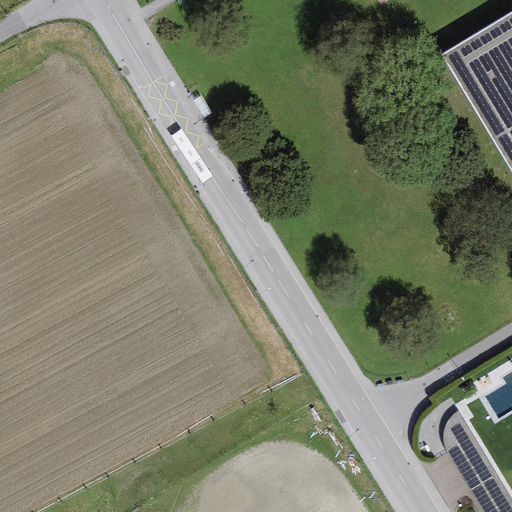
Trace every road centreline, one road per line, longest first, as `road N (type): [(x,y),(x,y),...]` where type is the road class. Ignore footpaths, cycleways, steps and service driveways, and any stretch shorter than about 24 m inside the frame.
road 1 (residential): [(364,420),(104,0)]
road 2 (residential): [(511,331),(364,420)]
